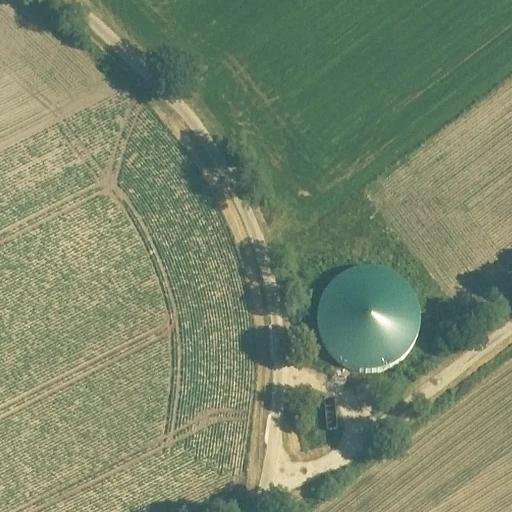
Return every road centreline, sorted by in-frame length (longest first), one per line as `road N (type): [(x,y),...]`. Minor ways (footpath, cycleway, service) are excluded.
road 1 (unclassified): [(261,511),(273,318),(252,236),(216,162),(62,0)]
road 2 (track): [(264,500),(511,329)]
